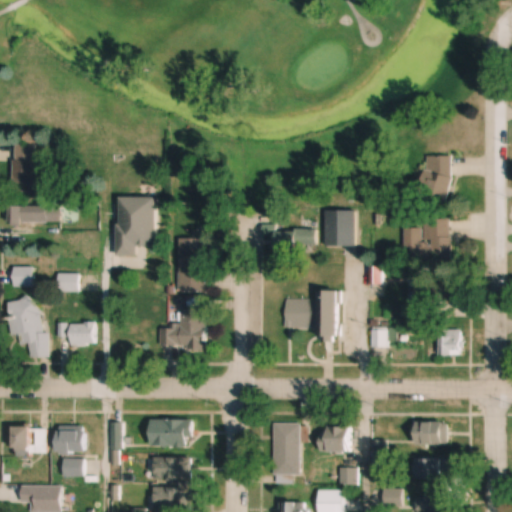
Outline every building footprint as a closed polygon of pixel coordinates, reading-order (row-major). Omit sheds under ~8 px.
[(15,195),(37,195),(38,145),(15,144),(15,195)] [(452,201),(452,157),(426,157),(426,201),(452,201)] [(140,257),(140,247),(159,247),(159,199),(120,199),(120,257),(140,257)] [(15,223),(64,223),(64,206),(15,206),(15,223)] [(358,210),(327,210),(327,247),(358,247),(358,210)] [(406,250),(411,250),(411,265),(453,266),(454,220),(425,219),(425,228),(406,228),(406,250)] [(318,247),(318,231),(278,231),(278,247),(318,247)] [(207,292),(207,238),(181,238),(181,292),(207,292)] [(61,290),(80,290),(80,275),(61,275),(61,290)] [(412,318),(451,318),(451,283),(412,283),(412,318)] [(321,299),(287,299),(287,328),(321,328),(321,339),(342,339),(341,291),(320,291),(321,299)] [(10,301),(13,336),(22,335),(23,345),(32,344),(33,359),(49,358),(44,299),(10,301)] [(208,350),(209,300),(184,299),(183,325),(171,324),(171,349),(208,350)] [(73,324),(73,347),(98,347),(98,324),(73,324)] [(374,348),(391,348),(391,328),(374,328),(374,348)] [(441,356),(463,356),(463,337),(441,337),(441,356)] [(195,448),(195,420),(153,420),(153,448),(195,448)] [(452,423),(418,423),(418,446),(452,446),(452,423)] [(276,476),(303,476),(303,424),(276,424),(276,476)] [(15,456),(49,456),(49,427),(15,427),(15,456)] [(87,455),(87,427),(59,427),(59,455),(87,455)] [(353,427),(323,427),(323,452),(353,452),(353,427)] [(424,481),(454,481),(454,457),(424,457),(424,481)] [(194,480),(194,458),(149,458),(149,480),(194,480)] [(65,477),(86,477),(86,459),(65,459),(65,477)] [(63,511),(63,486),(23,486),(22,511),(63,511)] [(193,511),(193,488),(155,489),(155,511),(193,511)] [(385,489),(385,506),(405,506),(405,489),(385,489)] [(345,511),(345,492),(322,492),(321,511),(345,511)] [(449,511),(450,494),(418,494),(417,511),(449,511)] [(307,511),(307,502),(282,502),(282,511),(307,511)]
